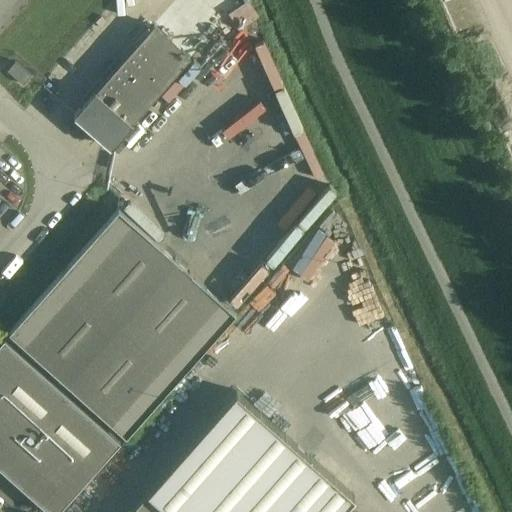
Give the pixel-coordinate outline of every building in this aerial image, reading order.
[(113,143),(190,56),(154,24),(80,107),(74,113),(112,146),(114,143),(113,143)] [(23,84),(31,75),(15,61),(7,70),(23,84)] [(125,435),(235,312),(118,207),(8,330),(125,435)] [(0,467),(49,511),(56,511),(120,441),(4,337),(0,340),(0,467)] [(338,511),(353,495),(235,391),(127,511),(338,511)]
